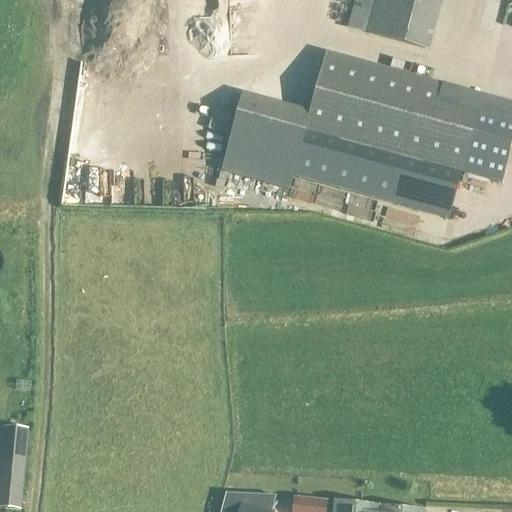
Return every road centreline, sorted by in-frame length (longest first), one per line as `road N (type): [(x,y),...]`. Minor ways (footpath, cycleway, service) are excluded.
road 1 (track): [(31,511),(45,397),(45,214),(69,0)]
road 2 (unknown): [(477,0),(469,63),(476,207)]
